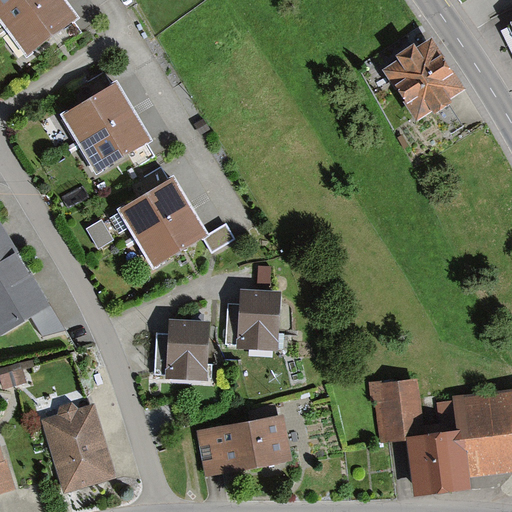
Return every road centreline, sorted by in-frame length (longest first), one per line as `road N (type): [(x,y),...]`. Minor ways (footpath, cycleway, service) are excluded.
road 1 (residential): [(0,150),(94,314),(121,378),(158,511)]
road 2 (tertiary): [(429,0),(511,124)]
